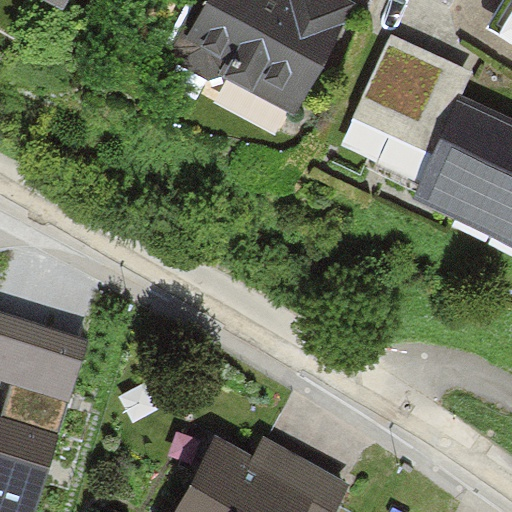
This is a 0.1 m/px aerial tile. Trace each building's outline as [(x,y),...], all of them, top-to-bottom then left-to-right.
[(47,0),(70,11),(75,0),(47,0)] [(367,17),(334,0),(184,0),(161,43),(310,123),(367,17)] [(511,6),(494,37),(511,48),(511,6)] [(511,120),(465,100),(419,203),(511,243),(511,120)] [(49,327),(0,310),(0,371),(56,389),(71,344),(48,336),(49,327)] [(33,511),(58,431),(0,413),(0,508),(12,511),(33,511)] [(253,465),(217,445),(178,511),(311,511),(312,511),(313,511),(344,511),(359,486),(270,436),(253,465)]
